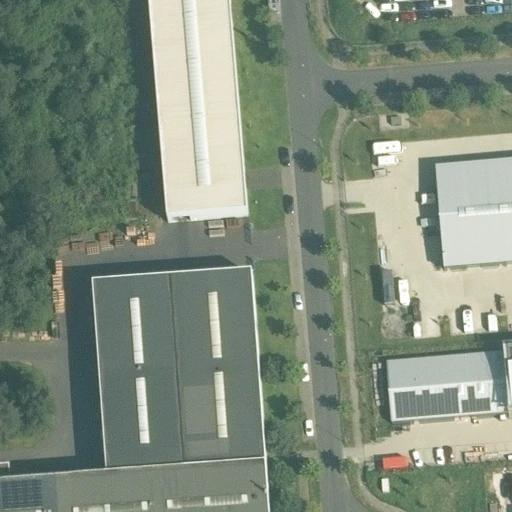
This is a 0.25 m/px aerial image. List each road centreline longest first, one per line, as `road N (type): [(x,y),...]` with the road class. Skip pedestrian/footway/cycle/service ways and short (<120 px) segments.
road 1 (unclassified): [(297,90),(334,511)]
road 2 (unclassified): [(297,90),(511,73)]
